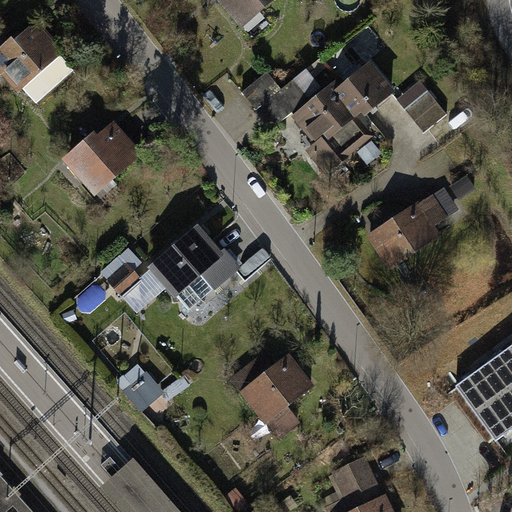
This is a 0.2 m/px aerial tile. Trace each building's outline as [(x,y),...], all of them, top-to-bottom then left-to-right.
[(214,0),(236,30),(278,0),(214,0)] [(37,25),(0,51),(0,66),(18,91),(62,59),(37,25)] [(347,86),(342,79),(325,93),(307,71),(282,92),(267,74),(243,92),(257,110),(262,106),(277,123),(291,112),(318,146),(311,152),(327,172),(371,137),(358,121),(393,92),(372,66),(347,86)] [(408,109),(428,132),(452,112),(431,89),(408,109)] [(110,131),(66,163),(92,198),(136,166),(110,131)] [(450,185),(438,193),(453,215),(465,207),(450,185)] [(415,208),(370,238),(392,271),(437,241),(415,208)] [(194,231),(153,267),(178,296),(219,260),(194,231)] [(511,348),(457,389),(497,444),(511,433),(511,348)] [(286,359),(242,391),(267,426),(311,394),(286,359)] [(141,410),(167,395),(148,362),(122,377),(141,410)] [(354,503),(332,511),(388,511),(379,490),(365,458),(364,455),(338,466),(354,503)] [(177,511),(134,462),(102,489),(123,511),(177,511)] [(27,511),(0,480),(0,511),(27,511)]
